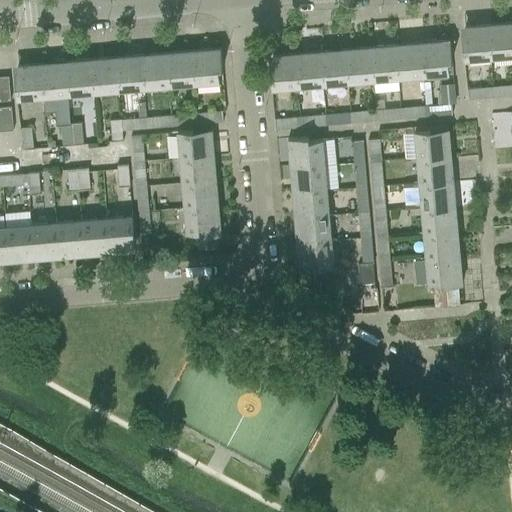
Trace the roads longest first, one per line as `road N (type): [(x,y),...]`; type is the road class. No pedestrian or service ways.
road 1 (residential): [(250,288),(260,232),(235,0)]
road 2 (residential): [(250,288),(470,404),(511,409)]
road 3 (residential): [(0,299),(214,280),(250,288)]
